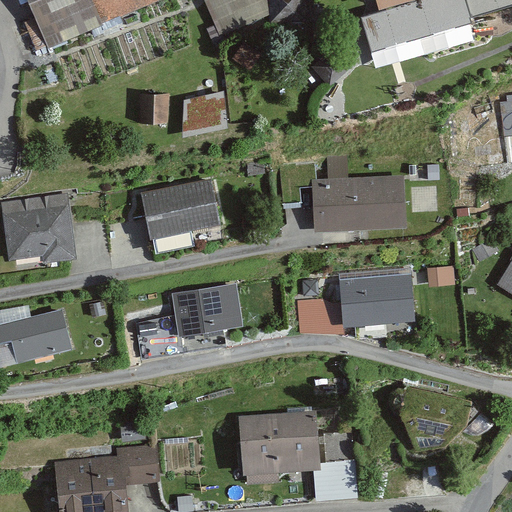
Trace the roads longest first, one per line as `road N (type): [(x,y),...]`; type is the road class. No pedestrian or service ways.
road 1 (residential): [(511,388),(326,346),(0,396)]
road 2 (residential): [(0,294),(312,246)]
road 3 (residential): [(306,511),(478,501)]
road 4 (residential): [(0,13),(11,97),(0,146)]
